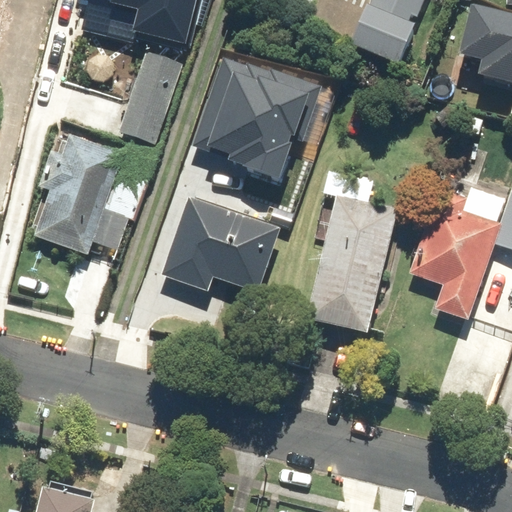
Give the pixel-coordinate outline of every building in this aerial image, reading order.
[(202,0),(116,0),(115,6),(138,12),(132,34),(189,49),(202,0)] [(270,0),(299,10),(302,0),(270,0)] [(430,0),(378,0),(375,8),(377,9),(360,48),(408,68),(425,28),(414,24),(417,17),(423,19),(430,0)] [(468,58),(492,63),(488,78),(511,83),(511,16),(480,9),(468,58)] [(230,49),(193,146),(280,179),(296,138),(307,143),(328,86),(230,49)] [(152,55),(125,134),(161,146),(188,67),(152,55)] [(109,212),(128,156),(75,137),(68,157),(57,153),(45,190),(56,193),(40,239),(94,258),(98,244),(122,253),(133,220),(109,212)] [(511,189),(498,227),(465,215),(469,201),(445,193),(414,276),(448,288),(440,312),(476,325),(502,254),(511,257),(511,189)] [(376,336),(404,212),(342,198),(315,322),(376,336)] [(287,231),(195,200),(169,278),(215,294),(220,280),(265,295),(287,231)] [(102,511),(104,503),(52,491),(46,511),(102,511)]
